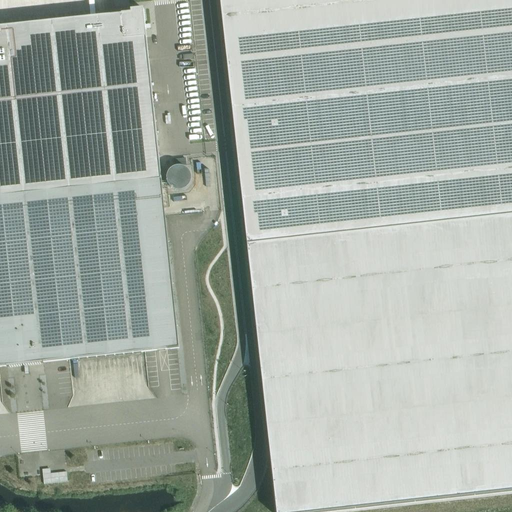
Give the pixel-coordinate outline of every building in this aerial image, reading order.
[(511,0),(220,0),(240,172),(248,245),(511,216),(511,0)] [(0,197),(161,180),(143,9),(131,11),(132,14),(0,27),(0,197)] [(190,186),(191,182),(191,178),(190,175),(188,172),(185,169),(181,168),(177,168),(174,170),(171,172),(169,175),(168,179),(168,183),(170,187),(173,190),(176,191),(180,192),(184,191),(187,189),(190,186)] [(161,180),(0,197),(0,367),(179,348),(161,180)] [(511,216),(248,245),(276,511),(332,511),(511,492),(511,216)] [(67,472),(43,475),(44,485),(68,482),(67,472)] [(511,511),(511,494),(474,497),(474,511),(511,511)]
